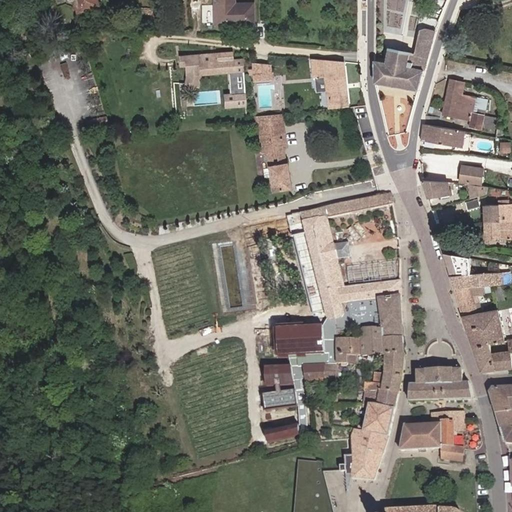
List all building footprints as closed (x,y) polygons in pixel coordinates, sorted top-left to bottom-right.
[(94,0),(64,0),(65,2),(70,4),(72,3),(75,12),(96,6),(94,0)] [(229,7),(228,0),(213,0),(215,27),(252,25),(252,5),(234,7),(229,7)] [(419,90),(435,30),(426,28),(420,30),(417,53),(391,49),(388,63),(375,61),(376,84),(419,90)] [(231,53),(179,57),(180,67),(185,67),(186,77),(183,84),(195,89),(200,77),(234,75),(233,61),(232,61),(231,53)] [(343,63),(312,60),(313,78),(325,77),(326,92),(328,109),(348,107),(343,63)] [(270,65),(253,64),(254,80),(271,79),(270,65)] [(325,77),(313,78),(315,92),(326,92),(325,77)] [(465,83),(450,80),(443,115),(470,121),(469,127),(482,130),(485,116),(476,114),(477,109),(485,111),(487,100),(463,94),(465,83)] [(243,100),(237,100),(237,109),(232,109),(232,115),(244,115),(243,100)] [(106,117),(87,120),(88,127),(108,124),(106,117)] [(259,131),(252,131),(253,145),(260,144),(261,154),(265,154),(271,192),(289,189),(282,149),(286,149),(282,120),(281,118),(280,118),(279,117),(259,120),(259,131)] [(465,132),(425,124),(421,141),(422,141),(462,148),(465,132)] [(471,149),(473,135),(464,134),(462,147),(471,149)] [(504,148),(511,149),(511,140),(502,139),(501,145),(504,146),(504,148)] [(474,170),(463,168),(461,183),(481,185),(484,169),(474,168),(474,170)] [(423,181),(429,199),(452,195),(451,190),(449,190),(448,184),(423,181)] [(487,189),(470,186),(471,198),(486,194),(487,189)] [(385,338),(404,338),(401,297),(401,280),(381,282),(378,283),(345,287),(338,259),(334,245),(328,219),(394,205),(391,194),(321,209),(324,218),(305,222),(305,224),(328,319),(331,320),(338,319),(338,330),(384,328),(385,338)] [(511,222),(511,204),(510,205),(509,201),(499,201),(499,205),(485,205),(486,223),(511,222)] [(305,224),(302,213),(294,215),(293,215),(295,226),(305,224)] [(511,222),(486,223),(486,240),(511,239),(511,222)] [(349,242),(334,245),(338,259),(352,256),(349,242)] [(472,258),(445,254),(450,270),(454,261),(472,264),(472,258)] [(452,277),(456,289),(482,287),(485,287),(491,286),(503,286),(503,284),(501,273),(473,275),(472,264),(454,261),(450,270),(452,276),(452,277)] [(378,283),(381,282),(381,279),(394,278),(393,268),(350,273),(351,282),(377,280),(378,283)] [(456,289),(464,314),(481,311),(480,303),(478,303),(478,302),(477,300),(475,301),(473,296),(483,295),(482,287),(456,289)] [(499,311),(465,317),(474,347),(489,344),(505,341),(499,311)] [(282,360),(283,360),(292,359),(294,367),(269,371),(271,390),(294,387),(294,383),(297,382),(295,367),(298,366),(299,370),(304,368),(304,366),(336,365),(338,330),(338,319),(331,320),(326,324),(325,327),(321,327),(285,331),(279,332),(281,350),(282,360)] [(388,355),(404,355),(404,338),(385,338),(384,328),(338,330),(336,365),(336,380),(336,381),(358,378),(358,356),(388,355)] [(489,344),(474,347),(482,371),(511,368),(511,363),(511,356),(511,353),(511,352),(492,355),(489,344)] [(384,391),(398,394),(402,378),(404,355),(388,355),(386,375),(385,385),(375,384),(375,389),(367,389),(366,392),(384,391)] [(304,368),(309,401),(322,400),(321,381),(336,380),(336,365),(304,366),(304,368)] [(409,402),(473,400),(470,384),(464,384),(463,370),(418,372),(418,386),(411,386),(409,402)] [(490,394),(499,425),(511,424),(511,388),(493,389),(490,394)] [(395,409),(398,394),(384,391),(366,392),(365,405),(377,405),(395,409)] [(268,413),(300,407),(298,395),(298,392),(266,398),(268,413)] [(298,395),(300,407),(301,427),(301,428),(300,429),(302,437),(303,440),(307,439),(305,408),(303,395),(298,395)] [(389,438),(395,409),(377,405),(365,405),(361,405),(361,407),(369,409),(365,427),(359,426),(359,430),(356,430),(353,438),(354,466),(351,478),(354,478),(374,481),(389,438)] [(406,425),(401,452),(441,449),(442,459),(463,462),(464,449),(455,447),(454,430),(454,426),(464,426),(464,412),(433,413),(433,424),(406,425)] [(269,444),(302,437),(300,429),(301,428),(301,427),(267,434),(269,444)] [(511,429),(501,430),(505,444),(511,444),(511,429)] [(303,463),(299,511),(321,511),(322,499),(325,499),(326,481),(325,462),(318,461),(318,464),(303,463)] [(340,462),(325,462),(326,481),(325,499),(322,499),(321,511),(346,511),(351,478),(346,477),(346,465),(340,465),(340,462)] [(354,466),(346,465),(346,477),(351,478),(354,466)]
